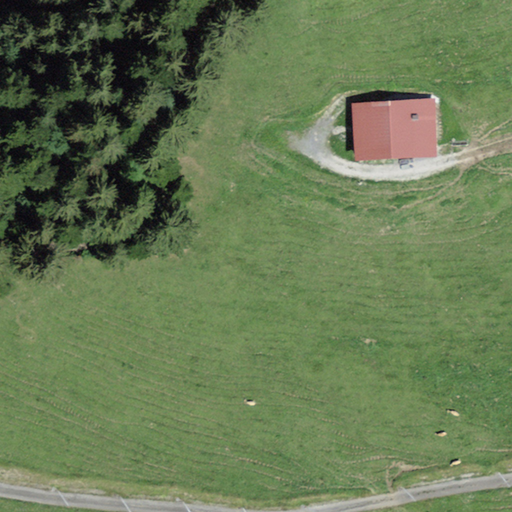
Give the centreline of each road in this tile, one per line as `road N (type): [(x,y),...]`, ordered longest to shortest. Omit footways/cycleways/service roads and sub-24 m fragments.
road 1 (track): [(215,0),(131,152),(132,234),(0,241)]
road 2 (unclassified): [(0,481),(275,511)]
road 3 (unclassified): [(311,511),(511,473)]
